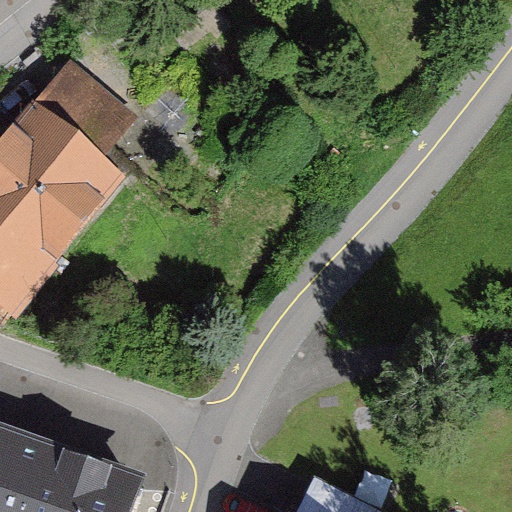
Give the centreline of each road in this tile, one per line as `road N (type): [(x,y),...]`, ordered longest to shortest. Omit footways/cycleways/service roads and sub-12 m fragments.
road 1 (residential): [(478,113),(296,329),(227,441)]
road 2 (residential): [(0,353),(93,382),(227,441)]
